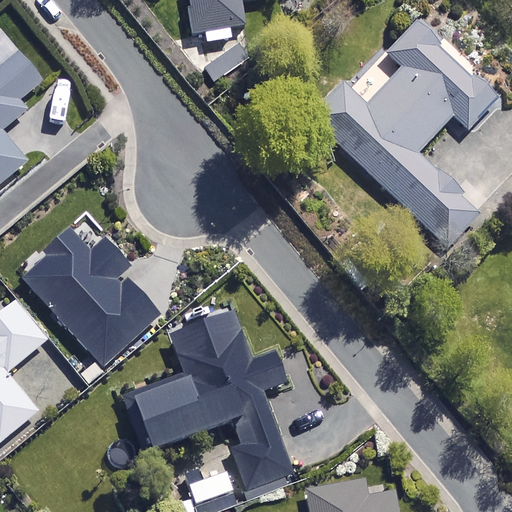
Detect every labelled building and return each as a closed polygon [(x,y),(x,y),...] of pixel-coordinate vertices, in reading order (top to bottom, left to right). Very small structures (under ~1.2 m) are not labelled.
[(182,0),(188,41),(202,39),(203,48),(227,45),(225,33),(248,30),(245,7),(284,1),(284,0),(182,0)] [(435,48),(443,40),(419,17),(313,125),(443,252),(476,218),(412,155),(449,118),(464,132),(492,103),(435,48)] [(41,82),(2,37),(0,38),(0,187),(26,166),(1,136),(26,115),(16,104),(41,82)] [(88,259),(68,237),(19,284),(102,372),(156,320),(118,280),(126,273),(101,246),(88,259)] [(43,342),(11,304),(0,312),(0,441),(35,412),(4,375),(43,342)] [(247,368),(228,318),(165,342),(181,383),(125,404),(146,459),(228,427),(238,453),(227,457),(242,495),(289,477),(259,400),(282,391),(270,359),(247,368)] [(395,511),(393,496),(363,502),(359,480),(302,491),(306,511),(395,511)] [(201,511),(231,501),(224,484),(190,497),(196,511),(201,511)]
